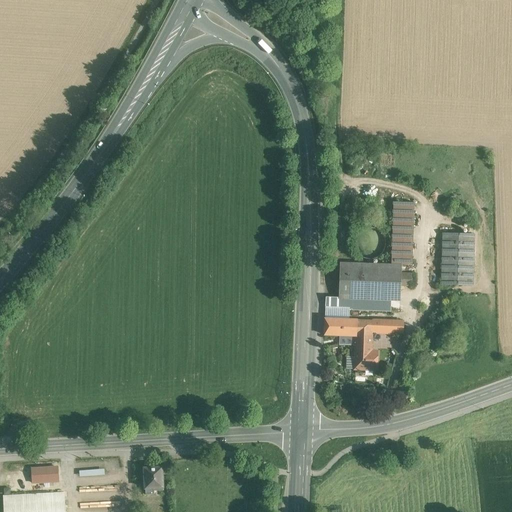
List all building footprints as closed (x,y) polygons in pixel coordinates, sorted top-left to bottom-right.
[(415,203),(394,202),(392,265),(412,266),(415,203)] [(384,249),(385,243),(384,237),(380,232),(375,229),(369,228),(363,229),(358,233),(355,238),(354,244),(355,250),(359,255),(364,258),(370,259),(376,258),(381,254),(384,249)] [(474,235),(443,234),(442,285),(472,285),(474,235)] [(400,266),(340,264),(339,299),(391,300),(399,301),(400,286),(400,273),(400,266)] [(411,274),(400,273),(400,286),(411,286),(411,274)] [(339,299),(325,298),(325,308),(336,308),(390,311),(391,300),(339,299)] [(336,308),(325,308),(325,319),(335,320),(336,308)] [(335,320),(325,319),(324,335),(340,336),(356,337),(356,331),(356,320),(335,320)] [(372,321),(356,320),(356,331),(372,332),(372,321)] [(402,322),(372,321),(372,332),(402,333),(402,322)] [(372,332),(356,331),(356,337),(355,344),(354,369),(376,369),(377,352),(371,352),(372,332)] [(356,337),(340,336),(340,344),(355,344),(356,337)] [(57,467),(31,469),(32,483),(58,481),(57,467)] [(161,468),(144,469),(145,489),(145,495),(154,494),(154,490),(163,490),(161,468)] [(64,511),(64,493),(39,495),(39,493),(28,493),(28,495),(4,497),(4,511),(64,511)]
